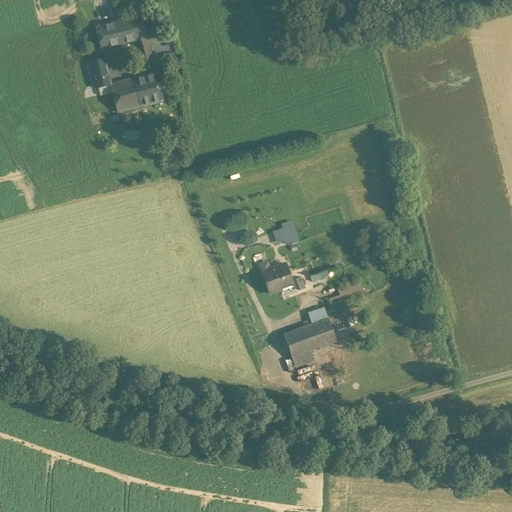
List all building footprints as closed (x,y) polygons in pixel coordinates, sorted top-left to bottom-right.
[(146,39),(141,16),(95,28),(101,50),(135,42),(146,39)] [(154,66),(146,39),(135,42),(142,70),(154,66)] [(104,59),(89,63),(95,89),(110,86),(111,84),(104,59)] [(156,73),(135,78),(143,106),(163,101),(156,73)] [(135,78),(111,84),(110,86),(117,113),(143,106),(135,78)] [(123,131),(124,139),(143,137),(142,130),(123,131)] [(271,231),(276,245),(297,239),(291,220),(280,223),(281,228),(271,231)] [(262,273),(269,294),(294,285),(286,264),(262,273)] [(299,290),(304,288),(301,277),(296,278),(299,290)] [(360,282),(338,289),(340,296),(328,299),(331,307),(365,297),(360,282)] [(328,319),(283,335),(294,365),(313,359),(312,350),(336,341),(328,319)]
